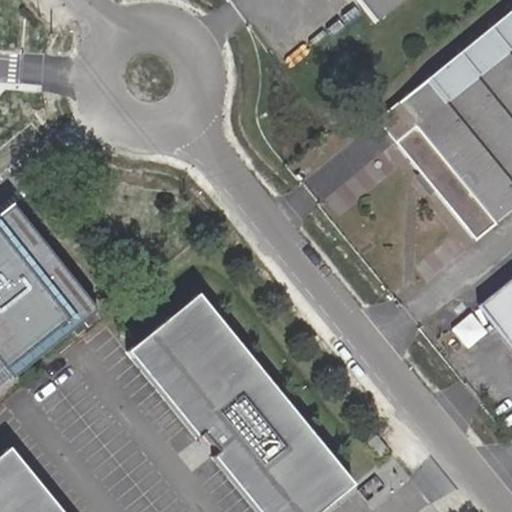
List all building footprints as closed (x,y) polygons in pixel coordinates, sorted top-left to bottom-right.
[(346,0),(370,30),(405,0),(346,0)] [(483,255),(511,230),(511,28),(385,133),(395,147),(483,255)] [(511,278),(475,309),(511,353),(511,278)] [(194,297),(124,355),(193,441),(199,435),(216,457),(210,461),(251,511),(322,511),(350,489),(194,297)] [(390,456),(378,442),(369,449),(381,463),(390,456)] [(55,511),(6,452),(0,457),(0,511),(55,511)]
